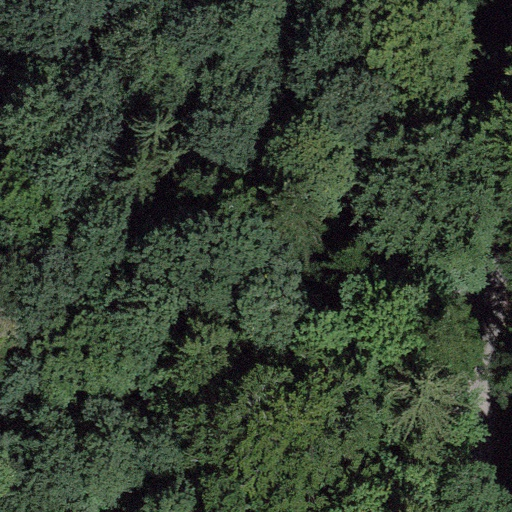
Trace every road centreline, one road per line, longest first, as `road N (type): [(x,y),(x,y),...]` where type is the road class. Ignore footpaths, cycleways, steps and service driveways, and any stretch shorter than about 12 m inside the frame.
road 1 (track): [(484,352),(108,58),(0,9)]
road 2 (unclassified): [(473,511),(511,15)]
